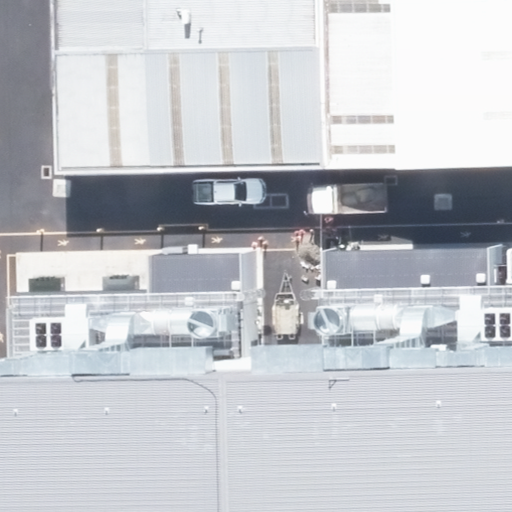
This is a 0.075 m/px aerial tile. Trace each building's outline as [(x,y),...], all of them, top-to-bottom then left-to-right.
[(67,0),(72,181),(330,178),(327,0),(67,0)] [(327,0),(330,178),(408,177),(405,0),(327,0)] [(511,0),(405,0),(408,177),(511,176),(511,0)] [(308,511),(304,324),(277,324),(275,231),(158,234),(159,301),(32,305),(33,342),(0,342),(0,511),(308,511)] [(304,324),(308,511),(511,511),(511,244),(511,234),(327,240),(329,320),(304,324)]
